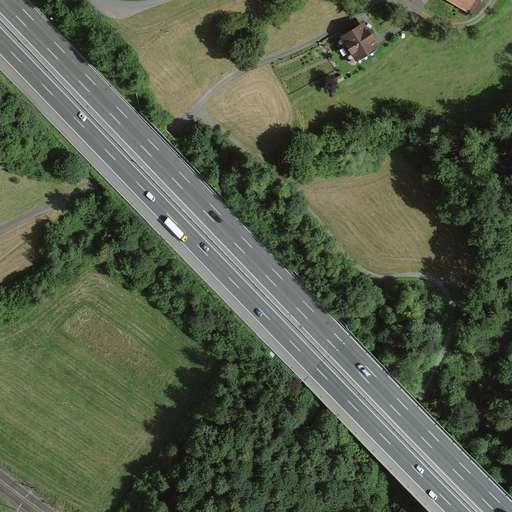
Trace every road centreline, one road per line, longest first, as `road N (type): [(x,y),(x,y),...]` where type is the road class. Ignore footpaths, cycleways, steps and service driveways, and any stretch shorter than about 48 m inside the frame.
road 1 (motorway): [(503,511),(6,0)]
road 2 (motorway): [(0,40),(458,511)]
road 3 (track): [(196,108),(290,195),(340,262),(375,280),(435,280),(452,312),(450,332),(420,390),(507,480),(511,475)]
road 4 (track): [(64,199),(182,121),(224,80),(317,38),(376,0)]
